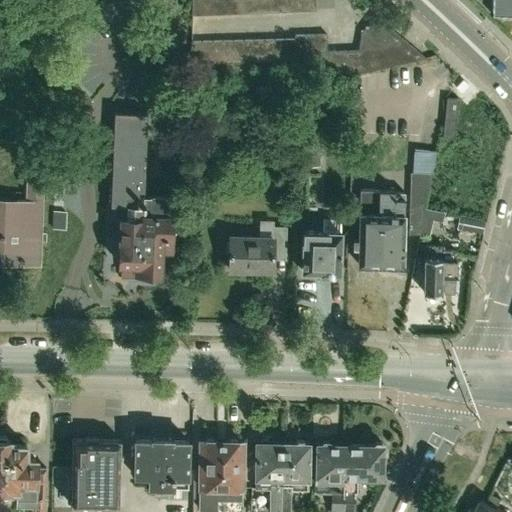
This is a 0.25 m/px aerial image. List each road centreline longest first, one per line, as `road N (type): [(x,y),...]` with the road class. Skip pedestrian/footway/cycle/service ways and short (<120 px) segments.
road 1 (secondary): [(347,371),(0,361)]
road 2 (secondary): [(481,366),(347,371)]
road 3 (unclassified): [(397,511),(461,394)]
